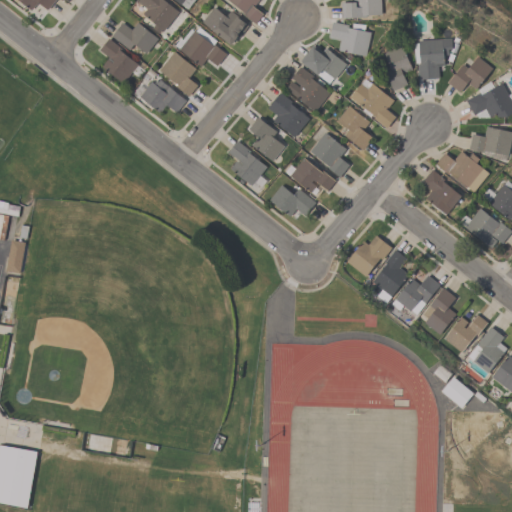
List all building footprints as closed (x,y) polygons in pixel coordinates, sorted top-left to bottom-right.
[(30,10),(17,0),(53,0),(46,9),(37,1),(30,10)] [(163,31),(141,14),(145,9),(136,1),(136,0),(164,0),(164,1),(178,12),(163,31)] [(172,0),(192,0),(186,9),(180,4),(179,5),(172,0)] [(257,0),(253,6),(262,14),(254,24),(243,15),(244,13),(227,0),(257,0)] [(380,0),(380,15),(365,15),(365,17),(340,18),(340,2),(351,2),(351,0),(380,0)] [(229,45),(201,22),(213,7),(225,16),(229,11),(247,26),(238,38),(236,37),(229,45)] [(157,39),(145,54),(133,44),(128,50),(110,36),(121,22),(130,29),(136,22),(157,39)] [(331,22),(347,25),(347,28),(350,28),(351,23),(364,24),(363,31),(370,32),(365,56),(337,50),(339,39),(328,36),(331,22)] [(174,45),(179,38),(181,39),(190,29),(192,31),(193,30),(194,31),(198,27),(215,41),(213,44),(225,54),(215,66),(206,58),(199,66),(178,49),(178,48),(174,45)] [(121,84),(101,66),(107,60),(111,63),(113,62),(97,49),(107,38),(119,48),(118,49),(137,66),(128,77),(129,78),(122,85),(121,84)] [(450,38),(451,49),(448,49),(448,54),(443,55),(444,66),(437,66),(438,78),(418,79),(417,64),(419,64),(419,63),(415,63),(412,43),(418,43),(418,40),(450,38)] [(321,69),(317,75),(299,61),(311,45),(320,52),(324,47),(346,64),(334,79),(321,69)] [(402,73),(406,84),(394,90),(385,69),(389,68),(383,53),(402,46),(411,69),(402,73)] [(196,85),(187,96),(174,86),(175,84),(158,70),(173,51),(195,69),(187,78),(196,85)] [(491,68),(475,89),(467,83),(459,93),(447,83),(462,64),(467,68),(476,56),(491,68)] [(313,111),(285,89),(291,81),(298,87),(299,85),(290,78),(299,66),(312,77),(311,79),(328,93),(313,111)] [(158,113),(138,96),(150,81),(153,84),(157,78),(184,100),(175,112),(165,104),(158,113)] [(349,97),(360,83),(361,84),(365,79),(371,84),(371,83),(393,100),(386,110),(394,116),(385,129),(372,119),(374,116),(349,97)] [(473,115),(465,100),(479,92),(480,94),(501,83),(511,103),(511,113),(505,117),(497,117),(495,114),(489,117),(478,117),(476,114),(473,115)] [(272,120),(275,115),(266,108),(279,93),(290,102),(289,103),(308,119),(292,137),(272,120)] [(368,122),(362,130),(371,137),(362,150),(343,136),(347,130),(335,121),(347,105),(368,122)] [(271,137),(283,145),(271,161),(250,144),(257,136),(247,129),(256,116),(275,131),(271,137)] [(511,132),(507,156),(483,151),(483,152),(468,149),(471,134),(483,137),(485,127),(511,132)] [(344,149),(338,157),(348,165),(338,177),(327,168),(328,166),(309,151),(323,132),(344,149)] [(265,167),(258,176),(262,179),(259,183),(255,180),(254,181),(258,184),(254,189),(250,185),(250,186),(228,169),(234,161),(239,165),(241,163),(227,152),(236,141),(247,150),(245,151),(265,167)] [(444,153),(453,160),(460,151),(468,157),(471,153),(478,159),(475,163),(488,173),(473,192),(448,172),(447,174),(435,164),(444,153)] [(326,191),(317,183),(317,184),(312,180),(311,182),(315,186),(314,187),(318,190),(314,194),(310,192),(288,175),(303,158),(320,172),(321,170),(334,181),(326,191)] [(431,191),(420,182),(431,169),(444,179),(442,181),(460,195),(445,214),(444,215),(430,204),(431,203),(425,198),(431,191)] [(511,215),(508,220),(479,198),(487,188),(494,194),(505,180),(511,185),(511,215)] [(297,188),(314,203),(303,216),(299,213),(294,219),(290,215),(289,216),(268,199),(280,185),(292,194),(297,188)] [(490,248),(458,223),(464,215),(469,220),(478,208),(497,223),(498,221),(511,231),(500,244),(496,240),(490,248)] [(390,248),(381,260),(379,258),(364,277),(345,262),(362,241),(367,245),(374,235),(390,248)] [(19,274),(25,244),(11,241),(5,271),(19,274)] [(407,275),(385,303),(376,295),(381,290),(370,281),(385,263),(383,262),(394,249),(406,258),(398,268),(407,275)] [(411,279),(419,285),(426,275),(439,285),(416,315),(410,310),(409,311),(402,306),(399,310),(391,304),(411,279)] [(454,313),(438,334),(424,323),(427,318),(422,314),(428,306),(428,305),(442,288),(455,297),(447,307),(454,313)] [(442,339),(460,316),(467,322),(463,327),(465,328),(468,324),(469,324),(476,314),(486,322),(477,333),(476,333),(460,353),(442,339)] [(506,348),(487,373),(471,361),(472,361),(466,356),(489,327),(502,337),(498,343),(506,348)] [(511,358),(511,387),(509,391),(490,376),(507,355),(511,358)] [(440,391),(453,377),(472,395),(460,408),(440,391)] [(0,444),(37,451),(28,508),(0,503),(0,444)]
